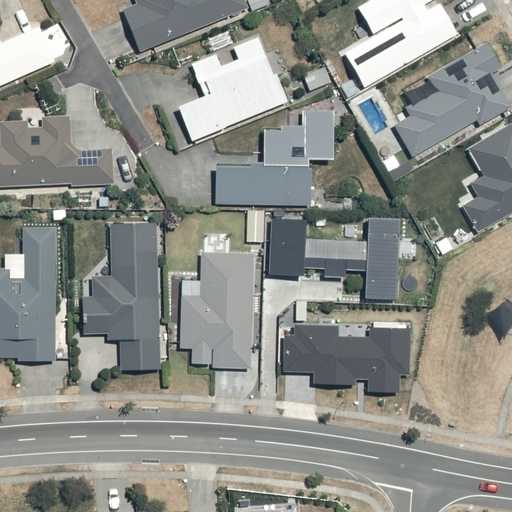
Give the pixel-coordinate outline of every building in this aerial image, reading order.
[(0,0),(0,90),(60,63),(39,17),(31,21),(21,0),(0,0)] [(126,9),(145,50),(249,2),(247,0),(139,0),(141,2),(126,9)] [(370,0),(356,9),(372,37),(341,55),(362,90),(456,36),(438,5),(426,11),(423,6),(433,0),(370,0)] [(183,108),(194,143),(291,104),(264,38),(238,46),(243,60),(224,66),(222,57),(197,65),(209,99),(183,108)] [(398,125),(415,157),(510,107),(492,73),(504,67),(493,47),(431,80),(439,95),(411,109),(415,117),(398,125)] [(327,65),(305,75),(312,92),(334,83),(327,65)] [(338,111),(306,111),(306,125),(261,125),(261,133),(267,133),(267,168),(314,168),(314,161),(338,161),(338,111)] [(0,188),(44,189),(44,208),(57,208),(57,221),(71,221),(71,189),(114,190),(115,153),(73,152),(74,119),(46,118),(46,129),(32,128),(32,123),(5,122),(4,148),(0,148),(0,188)] [(465,209),(478,230),(511,209),(511,122),(471,148),(487,176),(472,185),(480,199),(465,209)] [(221,169),(219,206),(314,209),(315,173),(221,169)] [(241,208),(222,207),(221,224),(240,225),(241,208)] [(269,210),(254,210),(253,231),(269,232),(269,210)] [(374,220),(371,299),(400,300),(404,221),(374,220)] [(273,221),(270,282),(288,282),(294,276),(309,276),(309,271),(368,274),(369,244),(312,242),(313,223),(273,221)] [(87,299),(87,336),(113,336),(113,343),(126,343),(126,373),(163,373),(162,230),(116,230),(117,279),(100,279),(100,299),(87,299)] [(0,270),(0,358),(22,359),(22,362),(57,363),(59,233),(27,233),(27,279),(15,279),(15,271),(0,270)] [(185,298),(184,348),(196,348),(196,365),(217,365),(217,369),(257,369),(258,253),(207,253),(207,298),(185,298)] [(287,335),(286,375),(318,375),(318,387),(356,387),(356,384),(370,384),(370,397),(402,397),(402,375),(412,375),(413,330),(373,329),(372,338),(342,337),(342,327),(302,325),(301,336),(287,335)]
